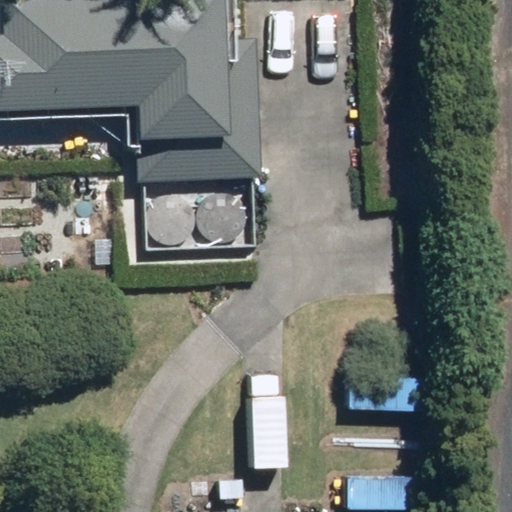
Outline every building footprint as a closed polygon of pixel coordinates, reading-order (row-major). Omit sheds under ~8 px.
[(0,121),(108,117),(110,151),(154,150),(156,187),(249,183),(243,44),(199,46),(197,0),(155,0),(0,6),(0,121)] [(236,204),(138,199),(136,242),(234,246),(236,204)] [(335,380),(334,413),(417,416),(419,383),(335,380)] [(274,410),(232,409),(229,483),(271,484),(274,410)] [(335,473),(332,511),(418,511),(421,477),(335,473)]
